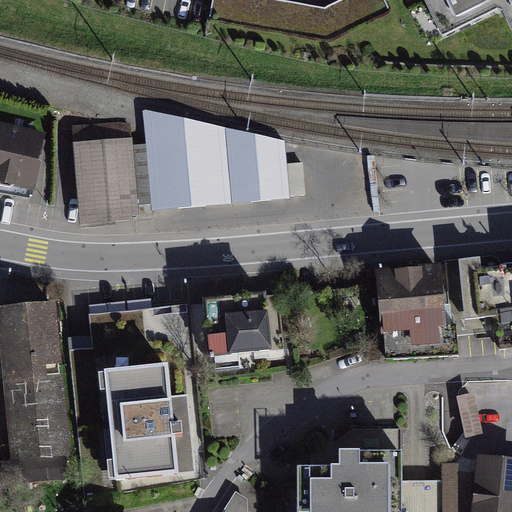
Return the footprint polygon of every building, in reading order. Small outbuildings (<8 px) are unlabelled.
[(280,0),(213,0),(209,19),(330,42),(393,12),(385,0),(341,0),(326,8),(280,0)] [(511,0),(434,0),(451,36),(504,12),(511,29),(511,0)] [(52,132),(0,121),(0,182),(42,190),(52,132)] [(292,153),(151,127),(157,209),(295,195),(292,153)] [(139,132),(78,138),(85,216),(146,210),(139,132)] [(497,258),(467,260),(471,316),(499,314),(501,344),(511,343),(511,263),(498,265),(497,258)] [(391,328),(393,358),(466,353),(464,320),(452,320),(449,264),(380,268),(383,328),(391,328)] [(61,301),(1,307),(15,460),(76,454),(61,301)] [(284,303),(236,308),(240,348),(288,343),(284,303)] [(197,304),(90,312),(96,393),(110,392),(117,481),(186,476),(177,357),(201,355),(197,304)] [(467,388),(450,388),(450,448),(467,448),(467,388)] [(354,464),(295,464),(295,511),(418,511),(418,444),(354,444),(354,464)] [(511,511),(511,456),(483,453),(476,511),(511,511)] [(446,500),(446,511),(458,511),(459,500),(446,500)]
